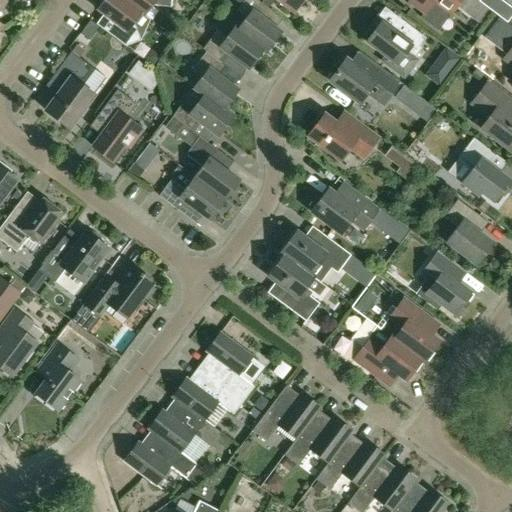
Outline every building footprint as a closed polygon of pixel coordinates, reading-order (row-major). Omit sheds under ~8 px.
[(133,22),(140,13),(141,12),(124,0),(100,0),(100,7),(97,10),(104,14),(96,24),(126,46),(141,40),(133,22)] [(171,7),(171,0),(124,0),(141,12),(140,13),(144,15),(151,5),(171,7)] [(280,32),(261,18),(269,8),(262,4),(257,0),(244,0),(236,11),(246,18),(238,29),(237,30),(263,49),(263,50),(266,52),(280,32)] [(265,0),(262,4),(269,8),(274,0),(276,0),(294,14),(304,0),(265,0)] [(409,0),(409,1),(424,12),(420,17),(431,25),(443,10),(450,15),(461,0),(409,0)] [(405,52),(419,33),(397,17),(389,28),(376,18),(368,29),(373,33),(366,42),(386,56),(384,59),(384,63),(401,76),(405,75),(415,63),(414,58),(405,52)] [(89,40),(99,27),(90,20),(80,33),(89,40)] [(263,49),(237,30),(238,29),(235,27),(227,37),(218,30),(203,49),(206,52),(222,64),(229,54),(249,68),(263,50),(263,49)] [(458,59),(446,50),(431,70),(443,79),(458,59)] [(68,81),(45,111),(69,128),(94,94),(106,78),(95,70),(71,52),(56,72),(68,81)] [(153,65),(159,57),(152,52),(149,53),(145,59),(153,65)] [(237,90),(218,76),(225,66),(222,64),(206,52),(192,71),(201,78),(194,88),(204,95),(223,109),(237,90)] [(383,104),(400,82),(375,63),(366,74),(346,59),(329,80),(359,103),(367,92),(383,104)] [(136,80),(145,68),(138,62),(129,74),(136,80)] [(511,152),(511,150),(511,117),(511,101),(487,82),(471,104),(489,117),(480,129),(511,152)] [(435,109),(405,86),(395,98),(426,121),(435,109)] [(129,147),(142,130),(126,118),(137,104),(117,90),(98,116),(109,125),(92,146),(113,162),(125,145),(129,147)] [(218,136),(233,116),(223,109),(204,95),(190,114),(180,107),(173,117),(181,123),(192,131),(199,121),(218,136)] [(362,159),(378,137),(361,124),(353,134),(325,113),(307,137),(340,162),(349,149),(362,159)] [(173,117),(165,127),(174,133),(181,123),(173,117)] [(224,200),(239,180),(210,158),(217,150),(199,136),(186,154),(202,166),(194,177),(224,200)] [(503,195),(511,183),(511,181),(500,173),(507,163),(473,137),(458,157),(473,168),(461,183),(478,196),(481,193),(493,202),(500,193),(503,195)] [(0,202),(17,180),(10,174),(12,171),(0,161),(0,202)] [(138,180),(144,172),(134,164),(128,173),(138,180)] [(209,220),(224,200),(194,177),(192,180),(176,168),(171,175),(171,179),(159,196),(181,213),(187,204),(209,220)] [(364,229),(378,210),(358,195),(350,206),(328,189),(311,211),(341,234),(351,220),(364,229)] [(39,243),(62,213),(41,197),(27,216),(15,208),(0,228),(0,239),(17,252),(29,236),(39,243)] [(476,264),(492,243),(473,229),(482,218),(457,199),(443,218),(457,228),(446,242),(476,264)] [(84,283),(109,249),(101,242),(101,237),(93,232),(89,233),(85,231),(70,252),(59,243),(38,271),(46,276),(54,283),(65,269),(84,283)] [(337,273),(351,255),(325,236),(317,247),(296,231),(280,253),(283,255),(313,277),(314,277),(319,281),(329,267),(337,273)] [(429,278),(417,293),(439,310),(443,305),(457,316),(473,295),(450,277),(459,266),(438,251),(422,273),(429,278)] [(306,287),(313,277),(283,255),(268,275),(289,291),(280,302),(306,321),(319,303),(310,296),(313,292),(306,287)] [(147,297),(155,286),(142,276),(143,274),(130,264),(116,283),(105,275),(83,304),(100,317),(109,306),(127,319),(145,295),(147,297)] [(38,271),(27,285),(35,291),(46,276),(38,271)] [(0,321),(21,293),(2,278),(0,280),(0,321)] [(31,303),(35,297),(26,291),(20,299),(26,303),(31,303)] [(439,341),(418,325),(426,316),(403,299),(396,309),(391,305),(386,313),(384,311),(379,318),(381,319),(376,326),(380,329),(421,359),(420,360),(423,362),(439,341)] [(0,367),(12,376),(37,343),(24,334),(32,323),(14,309),(0,328),(9,336),(0,347),(0,367)] [(86,330),(93,320),(80,310),(73,320),(86,330)] [(421,359),(380,329),(376,326),(361,347),(362,348),(354,359),(376,376),(385,365),(405,380),(420,360),(421,359)] [(238,375),(252,356),(220,332),(206,352),(213,357),(203,370),(244,401),(254,387),(238,375)] [(57,410),(80,380),(69,372),(78,359),(58,344),(43,364),(52,372),(36,394),(57,410)] [(281,361),(275,373),(287,379),(293,367),(281,361)] [(244,401),(203,370),(194,383),(186,378),(172,397),(179,403),(179,402),(204,421),(205,420),(217,403),(233,415),(244,401)] [(296,439),(315,415),(321,408),(301,393),(296,400),(282,390),(271,405),(263,415),(263,416),(258,422),(252,431),(266,442),(278,426),(296,439)] [(259,401),(254,408),(263,415),(271,405),(265,400),(259,401)] [(221,432),(205,420),(204,421),(179,402),(179,403),(170,415),(162,410),(148,429),(155,435),(155,434),(195,464),(195,463),(208,446),(209,447),(215,440),(225,448),(231,441),(220,433),(221,432)] [(253,409),(249,415),(258,422),(263,416),(253,409)] [(328,463),(347,439),(353,432),(333,417),(328,424),(315,415),(296,439),(284,455),(298,466),(310,450),(328,463)] [(156,485),(169,467),(185,479),(194,484),(209,475),(195,463),(195,464),(155,434),(155,435),(146,447),(138,442),(124,461),(156,485)] [(360,487),(379,463),(385,456),(365,441),(360,448),(347,439),(328,463),(316,479),(330,490),(342,474),(360,487)] [(392,511),(410,487),(411,487),(416,480),(397,465),(392,472),(379,463),(360,487),(348,503),(359,511),(363,511),(374,498),(392,511)] [(442,511),(448,504),(429,489),(423,496),(411,487),(410,487),(392,511),(390,511),(442,511)] [(219,511),(220,511),(199,501),(193,511),(177,511),(174,510),(173,511),(219,511)]
